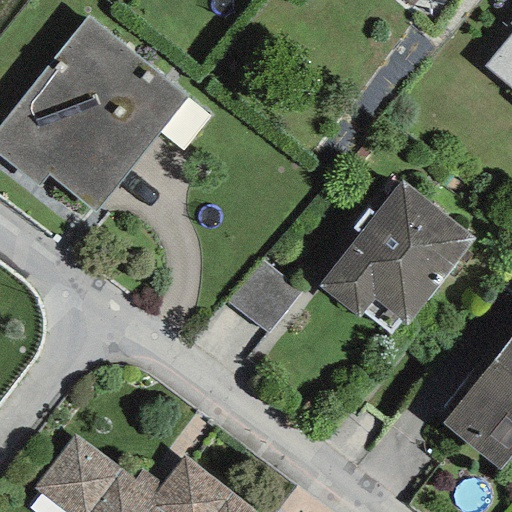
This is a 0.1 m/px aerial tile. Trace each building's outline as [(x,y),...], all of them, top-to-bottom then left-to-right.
[(86,17),(0,123),(0,157),(38,187),(47,176),(93,212),(186,97),(140,60),(86,17)] [(511,20),(510,23),(511,24),(511,35),(486,66),(511,88),(511,20)] [(401,181),(317,287),(357,319),(371,300),(403,326),(473,239),(401,181)] [(267,336),(302,291),(260,259),(225,303),(267,336)] [(499,472),(511,455),(511,333),(440,425),(499,472)] [(252,511),(182,458),(161,486),(141,471),(133,481),(73,435),(32,488),(62,511),(252,511)]
